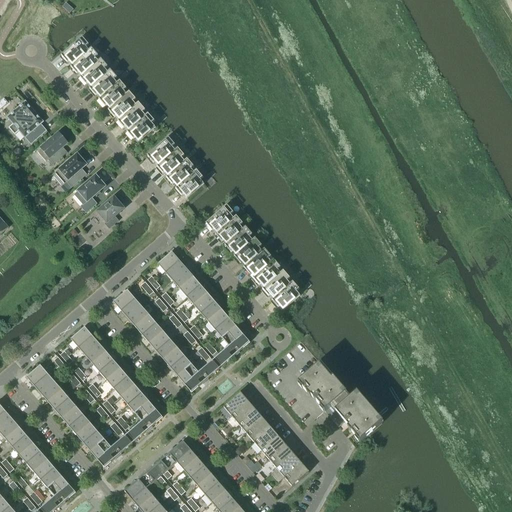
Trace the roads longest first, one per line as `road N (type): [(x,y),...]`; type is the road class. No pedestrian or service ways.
road 1 (residential): [(275,511),(93,299)]
road 2 (residential): [(179,224),(40,59)]
road 3 (residential): [(124,511),(5,374)]
road 4 (residential): [(273,331),(179,224)]
